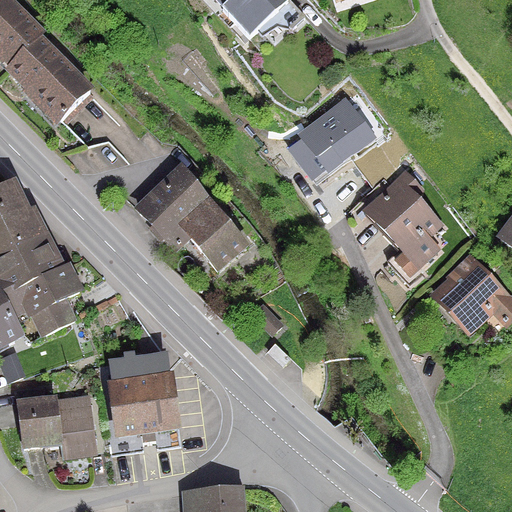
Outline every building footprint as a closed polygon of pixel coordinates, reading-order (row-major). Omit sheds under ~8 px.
[(45,30),(15,0),(0,0),(0,60),(6,67),(4,69),(57,124),(95,87),(42,33),(45,30)] [(217,0),(250,35),(288,0),(217,0)] [(377,138),(346,97),(298,133),(302,138),(289,148),(312,180),(313,180),(326,170),(329,173),(377,138)] [(252,244),(182,163),(135,205),(154,225),(165,239),(177,252),(192,239),(220,272),(252,244)] [(329,173),(326,170),(313,180),(317,185),(330,175),(329,173)] [(424,190),(407,170),(363,209),(402,254),(395,260),(410,277),(442,249),(432,236),(445,224),(419,195),(424,190)] [(9,180),(0,184),(0,285),(4,294),(65,263),(33,206),(26,208),(9,180)] [(511,215),(496,236),(511,247),(511,215)] [(162,242),(165,239),(154,225),(150,228),(162,242)] [(511,323),(511,294),(471,253),(446,277),(449,279),(430,297),(470,337),(493,314),(507,329),(511,323)] [(65,263),(4,294),(25,336),(32,342),(79,320),(67,298),(83,289),(71,261),(65,263)] [(4,294),(0,285),(0,347),(25,336),(4,294)] [(284,325),(263,305),(251,318),(271,338),(284,325)] [(275,344),(266,353),(283,369),(291,360),(275,344)] [(125,357),(109,359),(112,379),(108,380),(114,420),(107,421),(112,455),(144,450),(143,442),(157,440),(159,451),(181,448),(178,428),(182,427),(174,370),(170,371),(167,350),(136,355),(125,357)] [(16,352),(0,359),(0,366),(7,384),(27,376),(16,352)] [(57,393),(16,399),(24,448),(61,443),(64,461),(98,456),(89,395),(58,400),(57,393)] [(245,511),(243,486),(194,490),(195,511),(245,511)]
